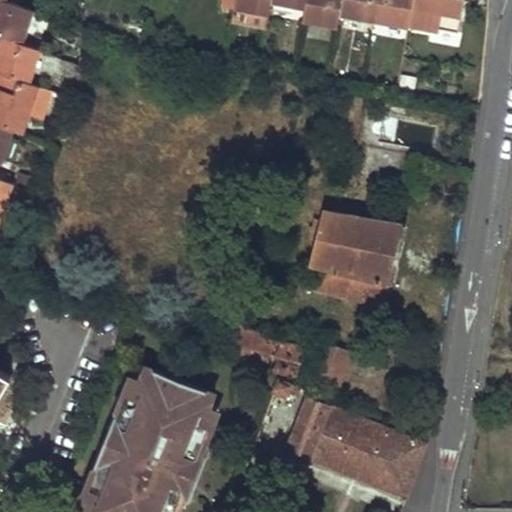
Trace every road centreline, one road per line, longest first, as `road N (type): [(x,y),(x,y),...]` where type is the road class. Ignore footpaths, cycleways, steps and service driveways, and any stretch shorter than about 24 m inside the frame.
road 1 (residential): [(511,12),(436,511)]
road 2 (residential): [(5,511),(58,380),(57,330)]
